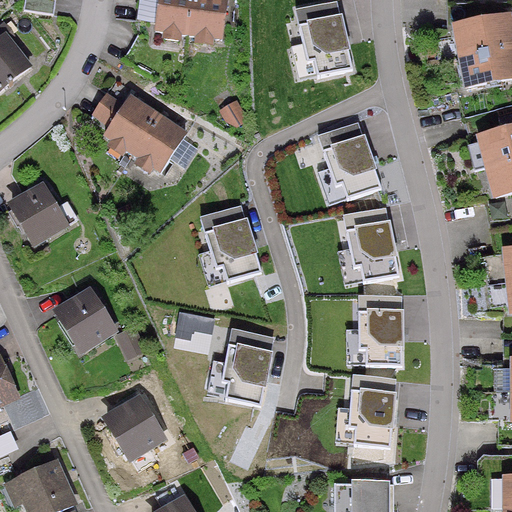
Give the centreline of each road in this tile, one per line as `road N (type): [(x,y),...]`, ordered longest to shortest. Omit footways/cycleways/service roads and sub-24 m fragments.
road 1 (residential): [(382,0),(391,80),(443,305),(441,455),(430,511)]
road 2 (residential): [(0,280),(106,511)]
road 3 (residential): [(0,151),(60,98),(90,39),(96,0)]
